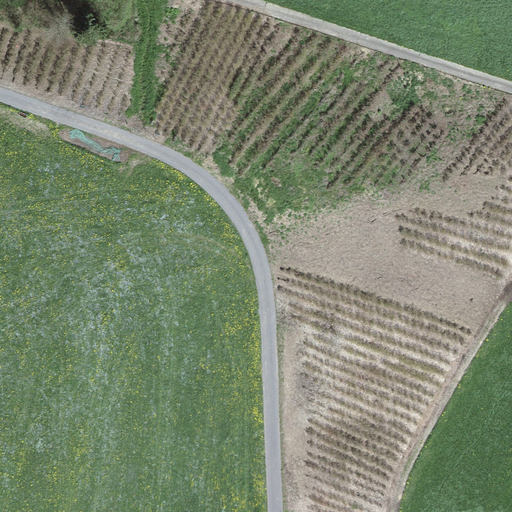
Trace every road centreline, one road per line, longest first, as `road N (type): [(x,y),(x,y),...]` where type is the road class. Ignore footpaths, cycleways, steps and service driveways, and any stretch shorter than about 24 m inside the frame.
road 1 (track): [(0,96),(157,152),(223,198),(258,255),(275,511)]
road 2 (track): [(511,88),(225,0)]
road 3 (track): [(511,289),(419,439),(392,511)]
